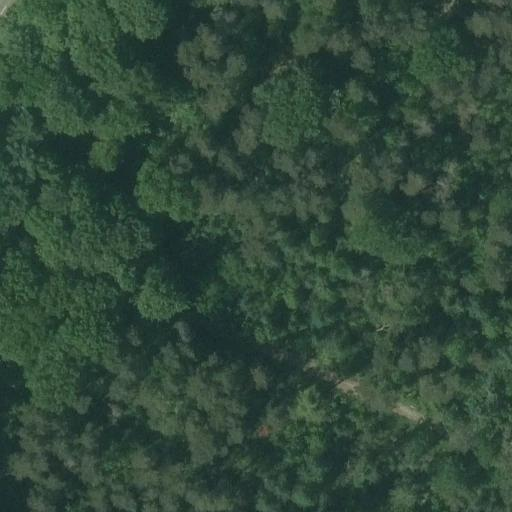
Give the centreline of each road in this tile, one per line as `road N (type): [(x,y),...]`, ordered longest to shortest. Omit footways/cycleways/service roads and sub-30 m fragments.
road 1 (track): [(0,234),(511,463)]
road 2 (track): [(418,511),(511,368)]
